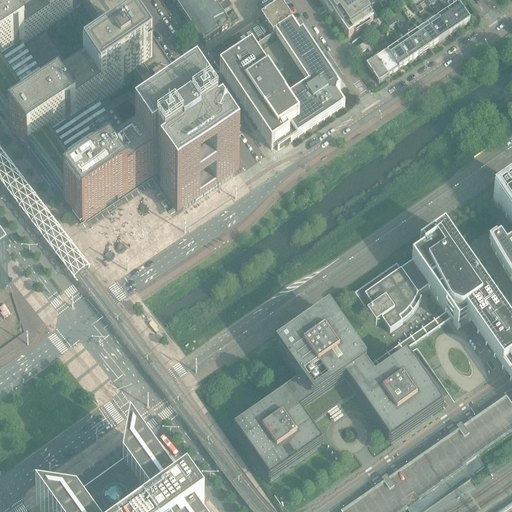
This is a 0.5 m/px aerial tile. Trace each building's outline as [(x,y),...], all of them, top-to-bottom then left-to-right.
[(145,35),(121,0),(120,0),(118,1),(117,0),(34,0),(32,2),(7,18),(13,28),(18,25),(21,28),(16,31),(24,44),(49,27),(71,13),(83,4),(117,54),(83,77),(58,94),(65,104),(70,101),(72,104),(67,107),(75,120),(81,116),(100,103),(134,80),(168,130),(196,111),(172,76),(170,77),(166,73),(169,71),(163,62),(145,35)] [(211,0),(171,0),(175,5),(176,7),(176,6),(182,16),(183,18),(183,17),(190,27),(189,27),(190,29),(191,28),(192,30),(192,29),(196,36),(197,37),(201,44),(202,45),(203,46),(203,45),(203,46),(204,45),(229,28),(230,28),(229,27),(239,21),(227,4),(219,10),(219,9),(218,10),(211,0)] [(265,0),(257,6),(263,16),(279,5),(278,3),(279,3),(276,0),(265,0)] [(366,0),(322,0),(348,39),(373,22),(366,11),(372,7),(366,0)] [(457,5),(453,0),(452,0),(446,5),(442,0),(438,0),(438,1),(446,12),(458,30),(469,23),(457,5)] [(282,10),(280,7),(272,12),(239,34),(235,37),(235,36),(208,55),(220,73),(252,53),(276,36),(275,36),(292,25),(290,22),(291,21),(290,20),(289,20),(283,11),(284,11),(283,9),(282,10)] [(395,15),(391,9),(387,12),(390,18),(395,15)] [(392,20),(390,18),(387,12),(383,15),(388,22),(392,20)] [(458,30),(446,12),(436,19),(448,37),(458,30)] [(0,112),(10,127),(8,128),(27,153),(29,151),(49,179),(48,181),(49,183),(51,185),(53,184),(65,200),(63,201),(82,226),(128,195),(152,179),(134,153),(115,166),(81,116),(75,120),(67,107),(72,104),(70,101),(65,104),(58,94),(53,98),(19,48),(24,44),(16,31),(21,28),(18,25),(13,28),(7,18),(1,22),(0,20),(0,112)] [(448,37),(436,19),(425,26),(438,44),(448,37)] [(284,102),(252,53),(220,73),(271,150),(275,148),(277,150),(276,150),(277,152),(279,151),(279,150),(284,146),(285,147),(286,147),(288,147),(289,146),(289,145),(289,143),(290,143),(344,108),(342,104),(336,95),(337,91),(339,90),(337,86),(336,86),(302,34),(299,35),(292,25),(275,36),(276,36),(278,40),(283,47),(309,86),(284,102)] [(438,44),(425,26),(415,33),(427,51),(438,44)] [(427,51),(415,33),(413,29),(409,32),(410,34),(404,38),(405,40),(418,58),(427,51)] [(382,39),(379,33),(374,36),(378,42),(382,39)] [(375,55),(369,47),(373,45),(369,39),(364,43),(368,49),(373,57),(375,55)] [(418,58),(405,40),(396,46),(408,64),(418,58)] [(368,49),(364,43),(355,49),(359,55),(368,49)] [(408,64),(396,46),(386,53),(398,71),(408,64)] [(398,71),(386,53),(375,60),(387,78),(398,71)] [(387,78),(375,60),(366,66),(378,84),(380,83),(381,83),(384,81),(384,80),(387,78)] [(238,174),(221,149),(217,152),(209,140),(213,137),(196,111),(168,130),(134,153),(152,179),(156,175),(164,187),(160,190),(163,195),(162,198),(166,199),(171,207),(170,207),(170,208),(170,209),(170,210),(170,211),(171,211),(172,211),(173,212),(173,211),(174,211),(177,216),(238,174)] [(14,186),(5,173),(1,176),(10,189),(14,186)] [(511,185),(493,199),(511,226),(511,242),(506,247),(500,238),(490,245),(498,261),(508,277),(511,283),(511,185)] [(310,426),(354,395),(390,447),(443,410),(406,357),(374,379),(371,376),(455,317),(459,319),(461,319),(462,318),(465,317),(510,381),(511,384),(511,405),(511,406),(506,399),(463,429),(461,426),(456,429),(458,432),(388,481),(386,478),(381,481),(383,484),(343,511),(400,511),(406,509),(408,511),(420,511),(469,478),(484,468),(478,458),(511,434),(511,330),(444,233),(419,251),(419,252),(422,250),(425,255),(411,265),(412,267),(402,274),(396,266),(354,296),(375,326),(381,322),(389,334),(405,323),(409,319),(412,316),(417,310),(420,304),(421,301),(416,295),(429,286),(447,311),(448,310),(448,312),(366,369),(328,314),(275,352),(298,384),(286,392),(233,429),(270,482),(323,445),(310,426)] [(8,284),(0,272),(0,290),(1,290),(8,284)] [(11,314),(4,305),(0,308),(0,310),(2,314),(0,315),(3,320),(11,314)] [(95,500),(77,511),(74,511),(36,506),(40,511),(198,511),(187,496),(177,503),(131,438),(131,439),(123,479),(105,492),(104,491),(102,490),(100,490),(98,490),(96,491),(95,493),(94,495),(94,498),(95,500)]
